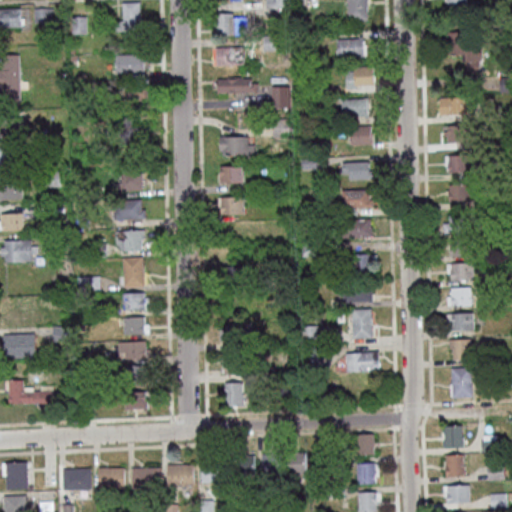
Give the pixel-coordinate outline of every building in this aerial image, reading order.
[(366,0),(367,19),(348,19),(347,0),(366,0)] [(467,0),(448,0),(448,8),(467,8),(467,0)] [(141,35),(124,36),(123,30),(116,30),(115,20),(123,20),(122,2),(139,1),(140,22),(142,22),(143,26),(140,26),(141,35)] [(0,8),(20,8),(21,25),(0,25),(0,8)] [(34,22),(34,8),(53,8),(53,21),(34,22)] [(247,32),(213,34),(213,26),(215,26),(214,13),(232,12),(232,16),(246,16),(247,32)] [(85,16),(86,32),(72,33),(72,16),(85,16)] [(446,53),(446,31),(463,30),(464,45),(473,44),(473,52),(479,51),(479,60),(478,61),(478,70),(465,70),(464,52),(446,53)] [(263,49),(263,36),(276,35),(277,49),(263,49)] [(338,55),(337,38),(359,37),(359,36),(363,35),(363,44),(365,43),(365,53),(363,53),(363,54),(338,55)] [(211,47),(242,46),(243,63),(212,64),(211,47)] [(143,71),(116,72),(115,55),(142,53),(143,71)] [(18,54),(19,99),(0,99),(0,69),(1,69),(1,54),(18,54)] [(346,87),(345,70),(355,70),(355,66),(373,65),(374,83),(355,84),(355,86),(346,87)] [(511,90),(499,91),(499,77),(511,76),(511,90)] [(257,91),(217,92),(217,78),(227,78),(227,77),(241,77),(241,78),(250,78),(250,83),(257,83),(257,91)] [(297,93),(297,82),(311,82),(311,93),(297,93)] [(108,86),(146,85),(146,97),(143,97),(143,99),(127,100),(127,94),(108,94),(108,86)] [(272,86),(286,86),(286,107),(272,107),(272,86)] [(467,113),(439,114),(438,98),(466,96),(467,113)] [(367,114),(342,115),(341,99),(366,98),(367,114)] [(481,119),(481,105),(499,104),(500,118),(481,119)] [(121,142),(120,116),(131,116),(131,127),(140,127),(140,142),(121,142)] [(0,135),(0,118),(20,117),(21,134),(0,135)] [(288,118),(289,135),(273,135),(273,118),(288,118)] [(447,141),(447,134),(443,134),(443,125),(468,124),(468,132),(472,132),(473,140),(447,141)] [(349,143),(349,126),(369,125),(370,142),(349,143)] [(254,153),(222,154),(222,150),(220,150),(220,136),(247,135),(247,144),(253,144),(254,153)] [(95,154),(95,142),(109,142),(109,153),(95,154)] [(0,147),(0,170),(13,170),(13,147),(0,147)] [(470,171),(447,171),(447,164),(445,164),(445,155),(469,154),(470,171)] [(300,159),(315,157),(316,167),(301,169),(300,159)] [(349,178),(348,172),(343,173),(342,162),(368,160),(368,170),(372,170),(373,177),(349,178)] [(241,166),(242,181),(220,182),(220,167),(241,166)] [(141,189),(121,189),(121,170),(141,170),(141,189)] [(58,171),(59,185),(42,185),(42,171),(58,171)] [(0,181),(20,181),(21,198),(0,198),(0,181)] [(448,200),(448,194),(446,194),(446,190),(448,190),(448,184),(470,184),(470,200),(448,200)] [(342,189),(369,189),(369,199),(372,199),(372,207),(347,207),(347,202),(342,202),(342,189)] [(242,196),(243,212),(221,213),(221,196),(242,196)] [(116,218),(116,199),(141,198),(141,209),(145,209),(145,218),(116,218)] [(476,198),(490,198),(490,208),(476,208),(476,198)] [(310,216),(310,201),(327,201),(327,216),(310,216)] [(0,213),(22,212),(23,229),(1,230),(1,228),(0,228),(0,220),(1,220),(0,213)] [(444,232),(443,223),(449,222),(449,215),(477,214),(477,222),(468,223),(469,230),(444,232)] [(337,237),(337,220),(369,218),(370,226),(371,226),(371,235),(337,237)] [(114,230),(143,229),(144,237),(140,237),(140,249),(124,249),(124,246),(115,246),(114,230)] [(54,247),(53,233),(66,233),(66,247),(54,247)] [(314,255),(301,255),(301,233),(314,233),(314,255)] [(450,239),(470,238),(471,254),(450,255),(450,239)] [(30,239),(31,260),(5,261),(5,254),(1,255),(1,247),(4,247),(4,240),(30,239)] [(90,257),(89,243),(105,242),(106,256),(90,257)] [(351,277),(351,270),(346,270),(346,260),(351,260),(351,253),(371,253),(371,255),(375,254),(376,266),(373,266),(373,276),(351,277)] [(143,285),(124,286),(122,257),(142,256),(143,285)] [(472,278),(450,279),(450,272),(447,272),(446,263),(471,262),(472,278)] [(221,266),(241,266),(241,271),(253,270),(253,282),(222,283),(221,266)] [(100,289),(78,291),(77,276),(99,275),(100,289)] [(343,301),(343,282),(371,281),(372,300),(343,301)] [(447,304),(447,296),(451,296),(451,287),(470,287),(470,303),(447,304)] [(123,309),(122,293),(143,292),(143,297),(149,297),(149,308),(123,309)] [(68,294),(68,303),(53,304),(53,295),(68,294)] [(42,300),(42,313),(33,313),(34,324),(7,326),(6,319),(3,319),(3,302),(42,300)] [(353,337),(352,309),(371,308),(372,336),(353,337)] [(451,329),(451,322),(447,322),(447,314),(472,313),(473,328),(451,329)] [(117,317),(143,316),(144,324),(148,324),(148,333),(125,334),(124,324),(118,325),(117,317)] [(224,324),(247,323),(248,341),(225,342),(225,338),(220,338),(220,328),(225,328),(224,324)] [(52,325),(68,325),(69,339),(53,340),(52,325)] [(301,342),(301,325),(318,325),(318,341),(301,342)] [(3,334),(33,333),(35,355),(8,357),(7,349),(4,349),(3,334)] [(470,358),(453,359),(453,352),(451,352),(451,347),(449,347),(449,339),(469,338),(470,358)] [(118,341),(144,340),(145,348),(150,348),(150,357),(125,358),(125,351),(119,352),(118,341)] [(305,371),(304,346),(321,346),(322,371),(305,371)] [(347,370),(346,352),(377,350),(379,369),(347,370)] [(225,374),(225,371),(221,372),(221,360),(224,360),(224,351),(242,351),(242,373),(225,374)] [(146,380),(126,381),(125,365),(145,364),(146,380)] [(258,367),(272,366),(272,376),(259,377),(258,367)] [(284,375),(284,366),(297,366),(297,375),(284,375)] [(453,397),(451,367),(470,366),(472,396),(453,397)] [(9,402),(8,380),(23,380),(23,391),(39,391),(39,389),(41,389),(40,385),(52,385),(53,406),(40,406),(40,401),(9,402)] [(242,382),(242,394),(243,394),(243,404),(229,405),(228,388),(226,388),(226,382),(242,382)] [(80,405),(80,391),(94,392),(94,406),(80,405)] [(125,408),(125,392),(145,391),(146,407),(125,408)] [(445,448),(464,446),(463,424),(443,426),(445,448)] [(374,453),(356,454),(355,434),(372,433),(374,453)] [(480,451),(497,450),(496,434),(482,435),(480,440),(480,451)] [(326,457),(313,458),(312,444),(325,443),(326,457)] [(288,473),(287,452),(304,451),(305,473),(288,473)] [(262,475),(261,454),(279,453),(280,474),(262,475)] [(237,476),(236,455),(252,454),(253,475),(237,476)] [(446,476),(465,475),(463,454),(444,455),(446,476)] [(325,470),(325,464),(324,459),(340,458),(341,469),(325,470)] [(28,487),(6,488),(6,474),(2,474),(1,462),(26,461),(28,487)] [(228,481),(201,481),(201,461),(228,461),(228,481)] [(375,482),(357,483),(357,463),(374,462),(374,463),(377,463),(377,475),(375,475),(375,482)] [(167,465),(193,464),(194,484),(168,485),(167,465)] [(487,479),(486,464),(503,464),(504,479),(487,479)] [(98,487),(98,468),(124,467),(124,487),(98,487)] [(132,488),(131,468),(159,467),(160,488),(132,488)] [(63,489),(63,469),(90,468),(90,488),(63,489)] [(447,503),(470,501),(469,484),(446,485),(447,503)] [(344,497),(330,498),(330,488),(344,487),(344,497)] [(358,511),(357,492),(375,491),(375,493),(377,492),(378,504),(376,504),(376,511),(358,511)] [(490,493),(490,507),(505,507),(505,492),(490,493)] [(25,495),(25,511),(4,511),(4,496),(25,495)] [(198,511),(198,500),(212,500),(212,511),(198,511)] [(177,511),(163,511),(163,503),(177,503),(177,511)]
